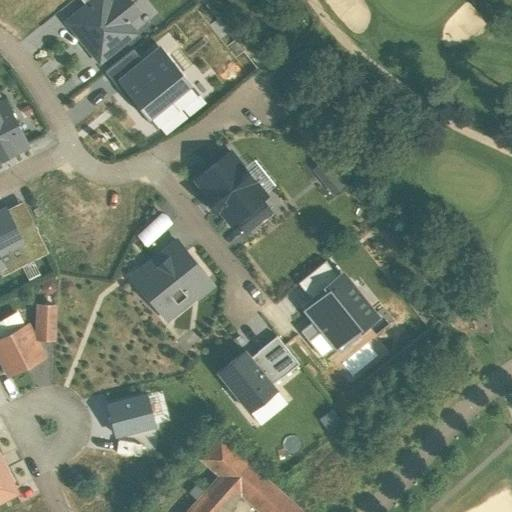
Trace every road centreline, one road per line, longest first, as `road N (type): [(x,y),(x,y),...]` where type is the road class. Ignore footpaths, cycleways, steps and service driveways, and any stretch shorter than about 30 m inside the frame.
road 1 (track): [(499,373),(282,118)]
road 2 (residential): [(371,511),(511,367)]
road 3 (residential): [(155,158),(241,273),(244,297)]
road 4 (residential): [(155,158),(252,97),(282,118)]
road 5 (residential): [(38,453),(16,413),(44,398),(68,403),(68,437)]
road 6 (residential): [(0,39),(38,84),(70,146)]
